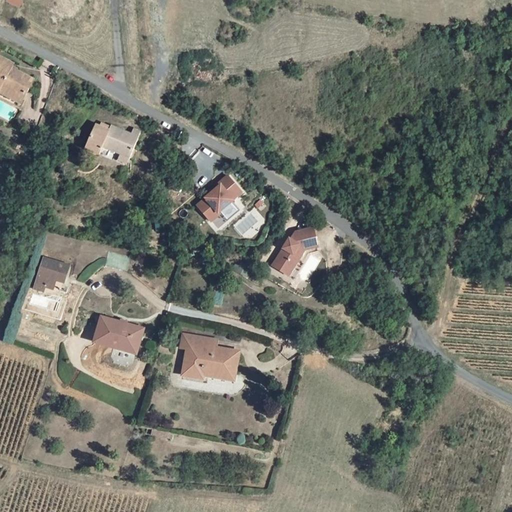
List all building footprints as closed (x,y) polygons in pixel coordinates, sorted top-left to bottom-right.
[(0,88),(9,93),(7,97),(15,101),(28,77),(6,65),(8,61),(0,56),(0,88)] [(0,88),(0,92),(7,97),(9,93),(0,88)] [(105,147),(124,154),(133,158),(142,132),(134,129),(132,135),(119,131),(120,129),(113,127),(111,132),(98,127),(88,151),(102,156),(105,147)] [(133,158),(124,154),(121,161),(131,164),(133,158)] [(230,199),(239,192),(225,175),(208,188),(210,191),(203,196),(194,203),(208,220),(217,213),(216,212),(231,200),(230,199)] [(210,191),(208,188),(201,194),(203,196),(210,191)] [(286,239),(285,238),(270,261),(282,269),(286,262),(292,262),(301,249),(314,246),(311,227),(292,231),(286,239)] [(128,248),(106,241),(101,256),(124,263),(128,248)] [(75,256),(49,246),(39,275),(49,278),(51,274),(54,265),(63,268),(70,270),(75,256)] [(282,269),(270,261),(267,264),(283,275),(292,262),(286,262),(282,269)] [(51,274),(60,277),(63,268),(54,265),(51,274)] [(141,321),(99,310),(92,334),(135,345),(141,321)] [(11,343),(18,324),(10,321),(3,340),(11,343)] [(185,367),(186,363),(195,328),(183,324),(179,338),(187,340),(180,366),(185,367)] [(209,331),(195,328),(186,363),(200,368),(200,366),(202,359),(232,367),(238,347),(216,341),(208,339),(209,331)] [(218,334),(209,331),(208,339),(216,341),(218,334)] [(232,367),(202,359),(200,366),(231,374),(232,367)]
